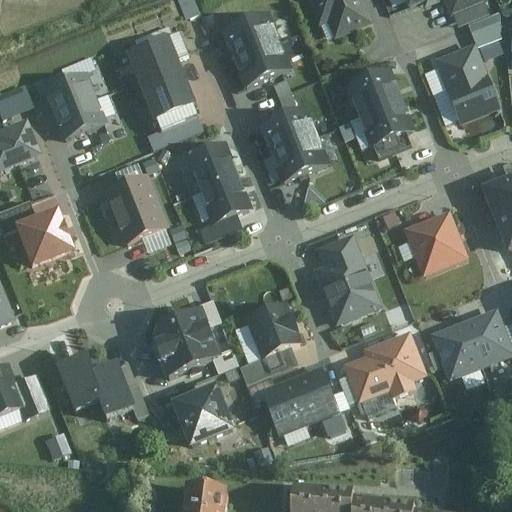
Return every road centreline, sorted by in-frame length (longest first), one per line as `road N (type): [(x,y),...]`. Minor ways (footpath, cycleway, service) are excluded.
road 1 (residential): [(286,241),(114,309)]
road 2 (residential): [(453,169),(286,241)]
road 3 (residential): [(453,169),(505,304)]
road 4 (residential): [(286,241),(334,370)]
road 5 (residential): [(233,119),(286,241)]
road 6 (residential): [(67,196),(114,309)]
road 7 (residential): [(405,59),(453,169)]
